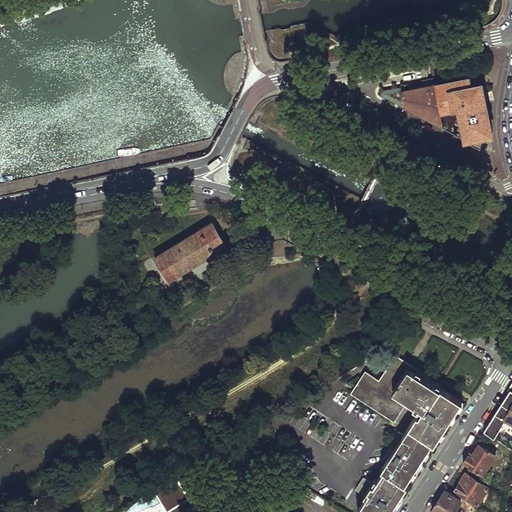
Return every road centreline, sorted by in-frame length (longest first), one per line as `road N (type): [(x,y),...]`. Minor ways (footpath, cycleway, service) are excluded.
road 1 (secondary): [(157,176),(249,201),(498,330)]
road 2 (residential): [(301,75),(321,95),(511,190)]
road 3 (primary): [(301,75),(511,32)]
road 4 (primary): [(157,176),(215,161),(257,90),(301,75)]
road 5 (residential): [(507,361),(411,511)]
road 6 (primary): [(0,209),(157,176)]
